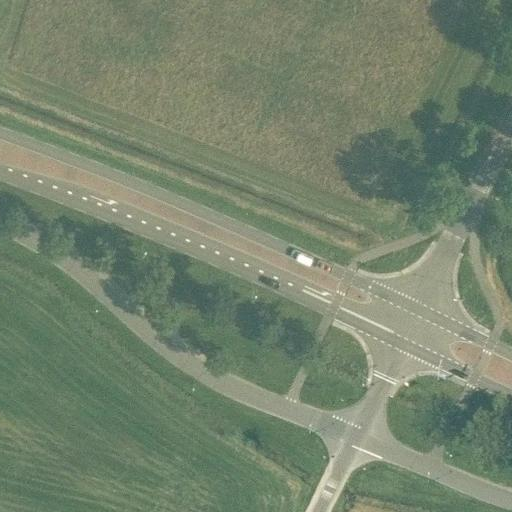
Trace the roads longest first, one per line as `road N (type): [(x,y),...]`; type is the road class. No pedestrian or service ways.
road 1 (primary): [(418,311),(0,134)]
road 2 (primary): [(0,174),(402,344)]
road 3 (unclassified): [(355,441),(197,370),(60,255),(0,223)]
road 4 (unclassified): [(418,311),(511,124)]
road 5 (unclassified): [(511,502),(355,441)]
road 6 (primary): [(402,344),(511,397)]
